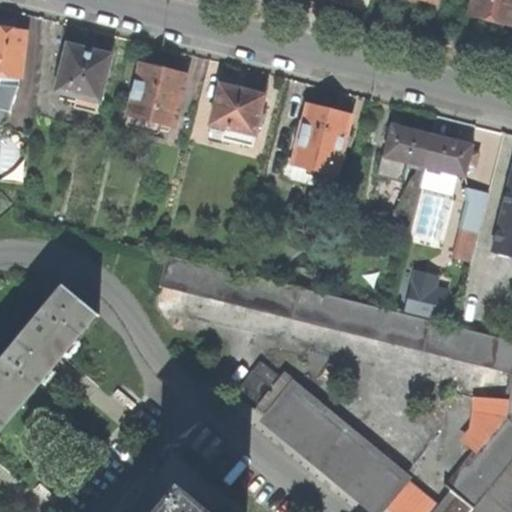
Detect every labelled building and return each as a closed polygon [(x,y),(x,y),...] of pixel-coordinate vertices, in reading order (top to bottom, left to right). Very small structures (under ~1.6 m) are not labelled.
[(511,15),(511,0),(472,0),(468,16),(488,22),(509,28),(511,15)] [(0,85),(16,87),(17,76),(20,76),(24,31),(5,29),(0,29),(0,85)] [(71,107),(92,113),(95,99),(99,100),(111,56),(92,51),(83,49),(83,47),(66,42),(62,56),(64,56),(55,90),(74,95),(71,107)] [(160,124),(173,127),(181,95),(174,93),(179,72),(158,67),(138,62),(134,78),(137,78),(128,116),(160,124)] [(187,74),(179,72),(174,93),(181,95),(187,74)] [(221,140),(250,147),(262,97),(239,91),(218,86),(208,126),(223,130),(221,140)] [(311,168),(336,175),(351,116),(326,109),(307,105),(303,122),(300,121),(299,127),(294,145),(297,145),(293,164),(311,168)] [(157,134),(160,124),(128,116),(125,126),(157,134)] [(219,145),(221,140),(223,130),(208,126),(204,142),(219,145)] [(307,182),(311,168),(293,164),(297,145),(294,145),(299,127),(294,126),(284,169),(285,174),(288,177),(307,182)] [(384,158),(424,168),(432,136),(410,131),(392,126),(384,158)] [(424,168),(465,178),(473,147),(452,141),(432,136),(424,168)] [(511,168),(491,253),(511,257),(511,168)] [(348,219),(359,222),(365,197),(354,194),(348,219)] [(461,229),(475,232),(481,207),(467,204),(461,229)] [(468,261),(475,232),(461,229),(455,258),(468,261)] [(511,370),(506,401),(504,415),(484,438),(511,460),(511,458),(511,338),(440,321),(403,312),(166,253),(159,283),(511,370)] [(415,268),(412,280),(433,285),(436,273),(415,268)] [(412,280),(403,312),(440,321),(448,288),(433,285),(412,280)] [(62,289),(0,364),(0,396),(17,411),(56,363),(95,315),(98,317),(99,315),(62,285),(60,287),(62,289)] [(256,405),(280,376),(260,360),(234,391),(254,407),(256,405)] [(282,373),(280,376),(256,405),(269,415),(294,386),(295,384),(282,373)] [(404,477),(294,386),(269,415),(267,418),(287,434),(322,463),(354,489),(377,509),(378,507),(390,493),(403,477),(404,477)] [(0,431),(17,411),(0,396),(0,431)] [(476,448),(484,438),(504,415),(506,401),(479,396),(477,410),(475,425),(473,430),(466,440),(476,448)] [(473,507),(511,460),(484,438),(476,448),(446,486),(454,492),(473,507)] [(511,511),(511,458),(511,460),(473,507),(469,511),(511,511)] [(390,493),(413,511),(439,511),(442,509),(403,477),(390,493)] [(469,511),(473,507),(454,492),(442,509),(439,511),(469,511)] [(164,511),(203,511),(181,493),(164,511)] [(384,511),(413,511),(390,493),(378,507),(384,511)]
